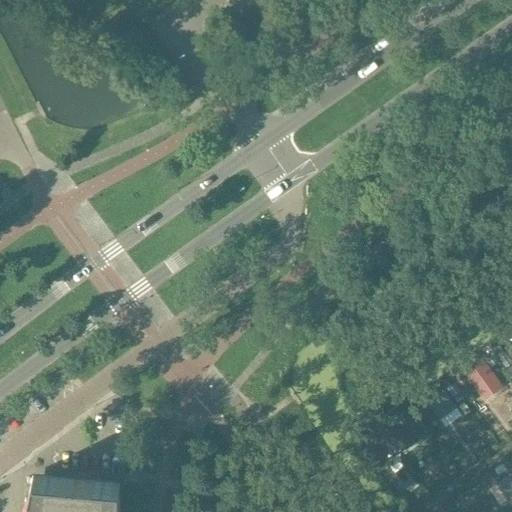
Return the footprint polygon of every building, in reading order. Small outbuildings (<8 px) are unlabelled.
[(494,376),(485,363),(470,373),(480,386),(494,376)] [(458,405),(446,389),(428,401),(440,418),(458,405)] [(425,437),(410,416),(388,430),(404,451),(425,437)] [(511,494),(511,476),(509,473),(495,482),(506,499),(511,494)] [(116,511),(116,505),(119,505),(119,482),(116,482),(45,475),(33,474),(28,497),(35,498),(32,511),(116,511)]
